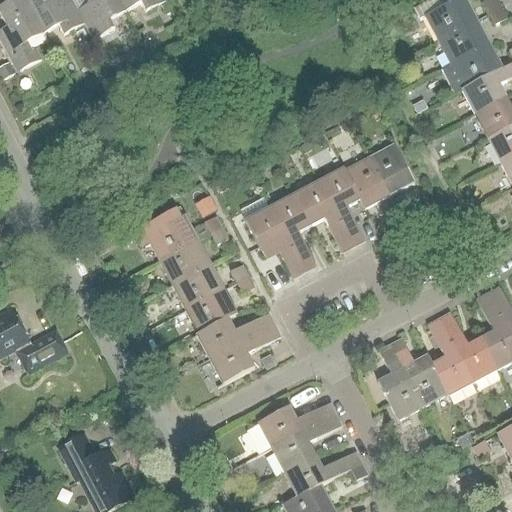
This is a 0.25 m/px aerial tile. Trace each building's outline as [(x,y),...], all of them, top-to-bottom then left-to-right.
[(26,46),(41,38),(20,0),(15,0),(0,8),(0,22),(4,30),(0,31),(0,46),(15,75),(35,64),(26,46)] [(53,0),(20,0),(41,38),(58,29),(62,37),(83,26),(76,12),(69,0),(58,0),(55,2),(53,0)] [(82,0),(86,7),(76,12),(83,26),(92,43),(112,32),(107,24),(124,15),(115,0),(82,0)] [(164,0),(115,0),(124,15),(139,7),(143,15),(160,7),(166,3),(164,0)] [(426,18),(439,42),(477,21),(465,0),(455,0),(445,5),(441,0),(436,0),(414,12),(419,22),(426,18)] [(489,0),(483,4),(489,15),(500,9),(495,0),(489,0)] [(166,3),(160,7),(164,14),(170,11),(166,3)] [(506,21),(500,9),(489,15),(495,27),(506,21)] [(439,42),(452,66),(490,45),(477,21),(439,42)] [(453,97),(463,91),(503,70),(490,45),(452,66),(440,72),(453,97)] [(511,79),(511,64),(503,70),(463,91),(476,115),(506,99),(499,86),(511,79)] [(13,78),(7,66),(0,69),(0,79),(2,84),(13,78)] [(511,128),(511,110),(506,99),(476,115),(489,140),(511,128)] [(102,102),(81,114),(87,125),(108,114),(102,102)] [(422,103),(413,108),(417,116),(426,111),(422,103)] [(511,128),(489,140),(502,164),(511,159),(511,128)] [(369,159),(389,198),(414,184),(394,146),(369,159)] [(364,211),(389,198),(369,159),(343,172),(358,200),(364,211)] [(511,159),(502,164),(511,182),(511,159)] [(342,171),(318,184),(351,248),(364,241),(346,207),(358,200),(343,172),(342,171)] [(351,248),(318,184),(293,196),(309,226),(323,219),(341,253),(351,248)] [(297,233),(309,226),(293,196),(269,209),(303,273),(315,267),(297,233)] [(216,213),(209,200),(196,207),(203,220),(216,213)] [(396,210),(401,221),(412,216),(406,204),(396,210)] [(303,273),(269,209),(245,222),(267,264),(280,257),(291,279),(303,273)] [(389,228),(401,221),(396,210),(384,216),(389,228)] [(145,236),(158,261),(197,241),(184,216),(145,236)] [(204,222),(210,234),(221,228),(215,217),(204,222)] [(210,234),(216,246),(227,240),(221,228),(210,234)] [(158,261),(171,285),(210,265),(197,241),(158,261)] [(171,285),(184,310),(223,290),(210,265),(171,285)] [(230,272),(236,283),(247,278),(241,266),(230,272)] [(253,289),(247,278),(236,283),(242,295),(253,289)] [(511,309),(499,285),(487,292),(511,339),(511,309)] [(223,290),(184,310),(196,334),(227,318),(235,314),(223,290)] [(498,371),(511,363),(511,339),(487,292),(477,297),(494,333),(482,340),(498,371)] [(11,308),(0,313),(0,357),(17,349),(25,364),(22,365),(28,375),(68,354),(54,329),(29,343),(11,308)] [(450,311),(438,318),(473,384),(498,371),(482,340),(481,339),(467,346),(450,311)] [(195,335),(208,360),(273,327),(267,315),(234,332),(227,318),(196,334),(195,335)] [(448,398),(473,384),(438,318),(428,323),(444,358),(432,365),(431,366),(446,395),(448,398)] [(279,338),(273,327),(208,360),(220,384),(252,367),(246,355),(279,338)] [(396,354),(403,350),(398,340),(390,343),(396,354)] [(398,420),(424,407),(403,368),(396,354),(390,343),(378,350),(391,374),(378,382),(398,420)] [(403,368),(424,407),(446,395),(431,366),(432,365),(428,356),(403,368)] [(256,423),(270,449),(335,415),(328,403),(296,420),(289,406),(256,423)] [(270,449),(282,473),(315,456),(308,443),(341,427),(335,415),(270,449)] [(511,427),(498,435),(511,460),(511,459),(511,427)] [(467,434),(455,440),(461,450),(472,444),(467,434)] [(109,511),(135,499),(122,474),(114,478),(108,468),(116,464),(109,451),(96,458),(84,435),(58,449),(75,482),(78,480),(94,511),(109,511)] [(425,448),(429,455),(442,448),(438,441),(425,448)] [(478,460),(491,454),(485,442),(472,449),(478,460)] [(360,463),(354,452),(322,469),(315,456),(282,473),(296,498),(319,486),(319,485),(349,469),(360,463)] [(224,460),(213,465),(219,476),(230,470),(224,460)] [(366,475),(360,463),(349,469),(355,481),(366,475)] [(281,505),(284,511),(327,511),(332,510),(319,486),(296,498),(281,505)]
